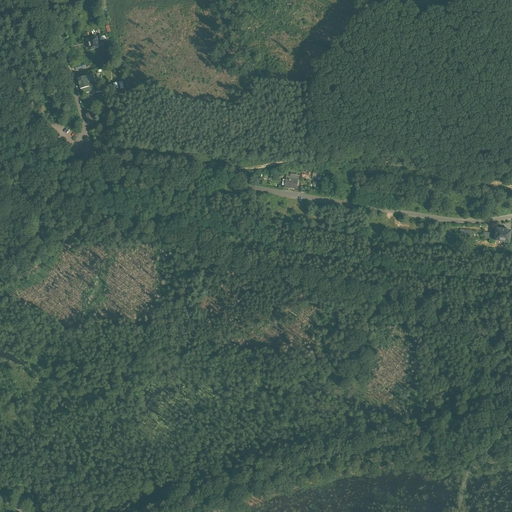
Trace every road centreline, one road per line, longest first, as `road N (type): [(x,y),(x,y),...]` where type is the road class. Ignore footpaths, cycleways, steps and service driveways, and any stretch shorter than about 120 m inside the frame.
road 1 (residential): [(90,141),(120,164),(196,178),(444,220),(511,216)]
road 2 (unknown): [(117,162),(123,148),(236,165),(357,145),(511,181)]
